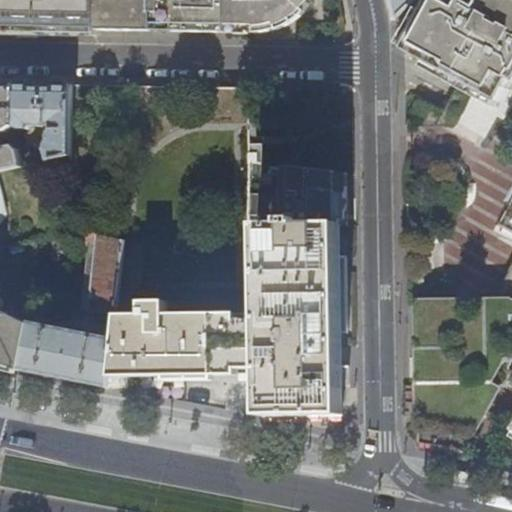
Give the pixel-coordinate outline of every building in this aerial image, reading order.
[(96,0),(0,0),(0,33),(65,35),(96,36),(96,0)] [(126,30),(127,30),(194,32),(226,33),(227,26),(226,0),(96,0),(96,29),(126,30)] [(226,0),(227,26),(254,27),(255,33),(263,33),(275,30),(277,32),(288,26),(297,20),(303,16),(308,12),(312,7),(316,2),(317,0),(226,0)] [(392,0),(397,18),(404,11),(415,0),(392,0)] [(470,7),(457,0),(441,0),(413,51),(463,79),(504,101),(511,85),(511,0),(477,0),(476,3),(473,1),(470,7)] [(0,111),(17,111),(16,84),(0,83),(0,111)] [(16,84),(17,111),(17,129),(29,130),(30,130),(31,130),(31,129),(32,129),(33,128),(33,127),(33,126),(49,126),(56,124),(56,129),(54,129),(48,150),(33,154),(35,164),(54,160),(71,156),(73,85),(55,85),(16,84)] [(17,111),(0,111),(0,132),(11,132),(15,129),(17,129),(17,111)] [(264,144),(252,144),(252,164),(264,165),(264,144)] [(0,172),(35,164),(33,154),(33,152),(22,155),(22,153),(17,150),(0,151),(0,172)] [(71,156),(54,160),(56,170),(59,174),(71,171),(71,156)] [(348,184),(348,174),(284,167),(282,196),(253,194),(253,215),(341,223),(348,224),(348,184)] [(262,226),(263,314),(169,314),(169,301),(144,301),(144,314),(118,315),(115,340),(112,370),(123,370),(263,368),(265,415),(344,411),(343,356),(343,348),(342,271),(342,263),(342,257),(341,223),(298,225),(298,220),(284,221),(284,225),(262,226)] [(92,312),(118,315),(127,242),(124,242),(89,233),(88,241),(99,242),(95,279),(87,278),(86,290),(94,291),(92,312)] [(511,267),(495,298),(418,299),(418,309),(419,381),(420,423),(421,442),(429,443),(450,447),(464,450),(499,386),(492,382),(507,355),(511,357),(511,267)] [(0,364),(1,365),(10,368),(22,371),(31,325),(3,310),(4,309),(5,307),(5,306),(5,304),(5,303),(5,302),(4,301),(4,299),(3,298),(1,298),(0,296),(0,364)] [(32,323),(31,325),(22,371),(67,379),(110,387),(112,370),(115,340),(82,333),(83,330),(69,328),(69,330),(32,323)]
